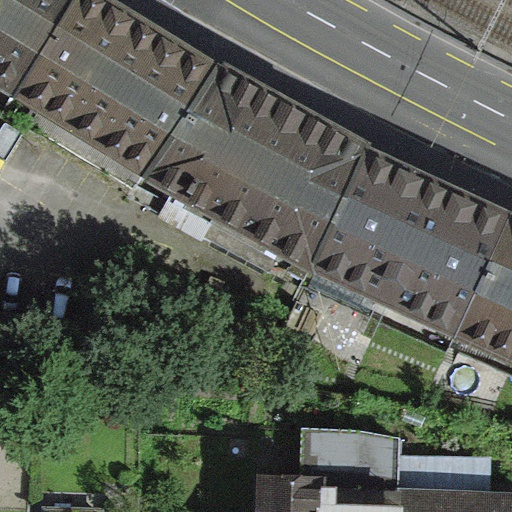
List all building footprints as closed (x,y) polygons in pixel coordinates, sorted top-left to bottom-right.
[(0,0),(0,96),(59,0),(0,0)] [(0,101),(136,184),(201,68),(94,0),(59,0),(0,96),(0,101)] [(301,275),(358,155),(201,68),(136,184),(301,275)] [(504,224),(358,155),(301,275),(449,344),(504,224)] [(511,227),(504,224),(449,344),(511,372),(511,227)] [(268,493),(267,511),(399,511),(400,497),(268,493)] [(511,511),(511,499),(400,497),(399,511),(511,511)]
